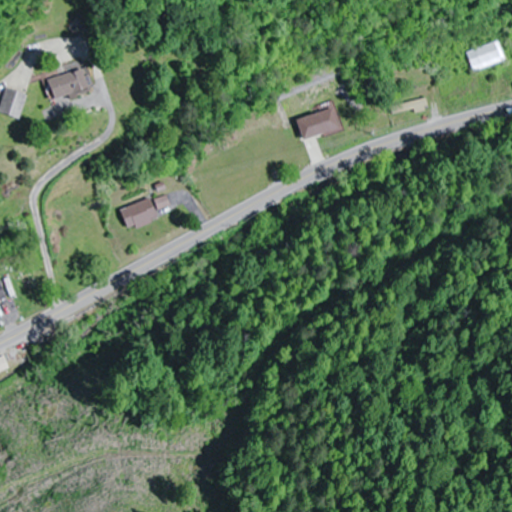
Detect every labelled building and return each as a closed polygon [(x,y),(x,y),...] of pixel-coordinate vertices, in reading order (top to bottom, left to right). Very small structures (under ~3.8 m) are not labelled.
[(471,52),(477,71),(508,61),(502,41),(471,52)] [(49,80),(56,100),(93,89),(87,68),(49,80)] [(23,120),(32,96),(11,88),(2,112),(23,120)] [(397,105),(399,115),(431,109),(429,99),(397,105)] [(337,108),(301,120),(307,140),(343,129),(337,108)] [(123,211),(132,232),(163,219),(153,198),(123,211)] [(0,304),(10,301),(3,280),(0,280),(0,304)] [(0,373),(11,370),(7,356),(0,358),(0,373)]
